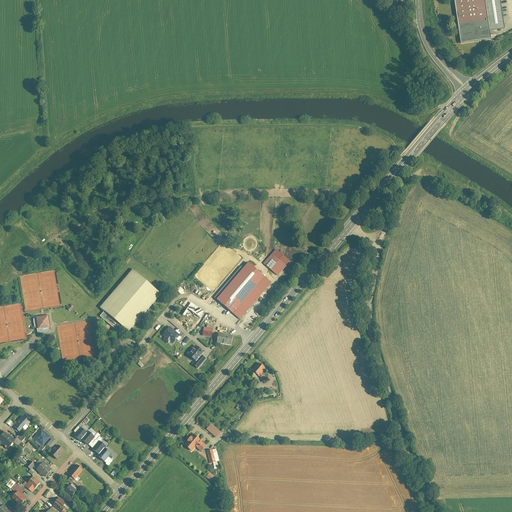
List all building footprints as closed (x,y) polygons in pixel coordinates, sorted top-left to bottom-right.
[(453,0),(459,44),(490,40),(489,31),(503,29),(499,0),(453,0)] [(291,261),(277,249),(264,263),(279,276),(291,261)] [(272,282),(248,262),(217,299),(240,319),(272,282)] [(126,331),(159,292),(130,267),(97,305),(102,310),(98,314),(118,331),(121,327),(126,331)] [(204,311),(191,302),(187,309),(200,317),(204,311)] [(35,319),(36,330),(47,329),(46,318),(35,319)] [(181,335),(170,326),(163,335),(165,337),(163,339),(169,344),(171,341),(174,344),(181,335)] [(214,328),(204,327),(203,336),(212,338),(214,328)] [(218,333),(216,343),(232,346),(233,335),(218,333)] [(204,352),(196,345),(188,355),(196,362),(202,355),(204,352)] [(207,359),(202,355),(196,362),(193,365),(198,369),(207,359)] [(257,363),(251,371),(257,376),(259,374),(264,369),(257,363)] [(258,383),(252,390),(257,394),(263,387),(258,383)] [(241,400),(235,407),(238,410),(244,403),(241,400)] [(21,417),(12,428),(20,434),(29,423),(21,417)] [(211,425),(205,432),(214,439),(220,433),(211,425)] [(75,434),(72,437),(78,442),(80,440),(87,446),(88,445),(92,448),(91,450),(97,455),(95,457),(102,463),(104,462),(109,466),(112,462),(107,457),(110,454),(103,449),(105,447),(98,442),(101,439),(90,430),(86,434),(77,426),(73,432),(75,434)] [(39,430),(32,439),(41,447),(48,438),(39,430)] [(4,432),(0,436),(0,443),(7,449),(14,441),(4,432)] [(202,447),(198,444),(200,441),(192,435),(182,446),(191,453),(194,449),(198,452),(202,447)] [(46,444),(50,448),(55,442),(51,439),(46,444)] [(48,455),(55,461),(63,452),(56,445),(48,455)] [(30,460),(24,466),(28,470),(34,464),(30,460)] [(38,460),(32,468),(44,478),(51,471),(38,460)] [(76,465),(67,475),(74,481),(82,471),(76,465)] [(208,473),(204,477),(211,482),(214,478),(208,473)] [(29,477),(23,485),(32,491),(38,483),(29,477)] [(5,486),(14,493),(18,487),(10,480),(5,486)] [(66,486),(62,492),(71,499),(75,493),(66,486)] [(16,492),(11,499),(19,506),(25,499),(16,492)] [(57,499),(51,506),(57,511),(60,511),(65,506),(57,499)]
